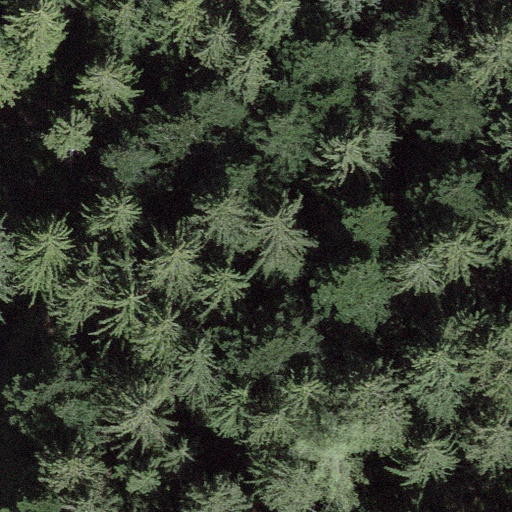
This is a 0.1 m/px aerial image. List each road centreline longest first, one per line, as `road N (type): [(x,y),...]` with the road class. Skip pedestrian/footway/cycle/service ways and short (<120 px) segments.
road 1 (track): [(311,511),(183,354),(0,220)]
road 2 (track): [(0,267),(92,389),(111,433),(118,511)]
